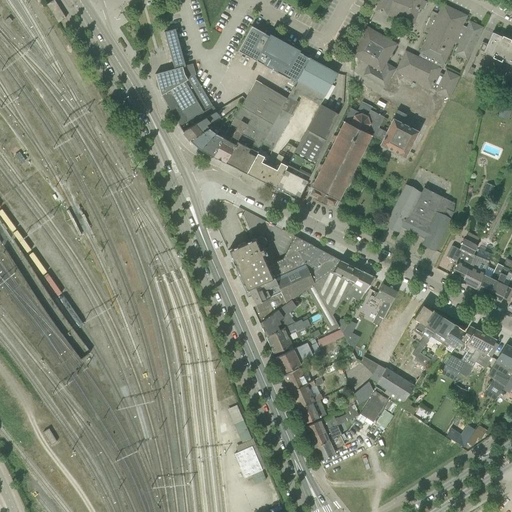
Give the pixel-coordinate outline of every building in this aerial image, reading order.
[(66,18),(54,0),(47,5),(58,23),(66,18)] [(379,0),(375,10),(412,24),(418,8),(423,10),(427,2),(423,0),(379,0)] [(420,52),(421,52),(444,63),(454,42),(459,45),(455,54),(467,59),(482,28),(470,22),(467,28),(462,25),(466,16),(443,5),(438,14),(432,11),(423,31),(429,34),(420,52)] [(265,34),(251,26),(238,51),(251,59),(252,58),(257,61),(256,61),(270,69),(271,69),(276,71),(275,72),(289,79),(296,83),(309,58),(303,55),(303,54),(289,47),(287,50),(270,36),(270,37),(265,34)] [(353,55),(370,65),(381,71),(385,63),(396,44),(367,27),(351,54),(353,55)] [(185,66),(175,29),(164,32),(174,69),(155,74),(161,95),(179,125),(213,106),(195,76),(196,75),(193,64),(185,66)] [(493,33),(487,44),(482,42),(479,50),(484,52),(483,53),(492,57),(492,58),(501,62),(502,60),(501,60),(511,39),(510,39),(503,36),(504,35),(503,35),(502,37),(493,33)] [(502,60),(511,64),(511,38),(510,39),(511,39),(501,60),(502,60)] [(445,65),(444,63),(421,52),(418,58),(441,69),(443,68),(445,65)] [(408,58),(404,56),(396,72),(431,89),(432,88),(436,90),(435,92),(449,98),(459,76),(446,69),(443,75),(439,73),(441,69),(418,58),(410,54),(408,58)] [(309,58),(296,83),(288,96),(296,100),(299,94),(320,105),(321,104),(337,73),(309,58)] [(381,71),(370,65),(364,75),(385,87),(395,69),(385,63),(381,71)] [(492,82),(494,76),(483,74),(482,79),(492,82)] [(494,76),(492,82),(503,85),(504,79),(494,76)] [(287,98),(256,81),(250,92),(281,109),(282,109),(287,98)] [(224,163),(246,174),(257,153),(262,145),(265,140),(267,134),(270,129),(273,124),(276,119),(279,114),(281,109),(250,92),(235,118),(241,121),(240,121),(241,121),(246,124),(224,163)] [(299,102),(296,100),(288,96),(287,98),(282,109),(292,114),(299,102)] [(511,100),(504,98),(501,106),(511,109),(511,100)] [(340,202),(340,201),(341,201),(339,200),(342,193),(344,194),(345,193),(343,193),(346,186),(348,187),(348,186),(349,187),(352,180),(351,180),(352,179),(350,178),(353,172),(355,173),(355,172),(354,171),(357,165),(358,166),(359,165),(357,164),(360,158),(362,158),(363,158),(366,152),(365,151),(366,150),(364,150),(367,143),(369,144),(369,143),(368,142),(371,136),(372,137),(373,136),(374,137),(379,127),(384,117),(371,110),(372,109),(373,107),(363,102),(358,112),(351,108),(344,121),(342,121),(342,122),(344,122),(340,129),(339,128),(338,129),(340,129),(337,136),(335,135),(335,136),(334,136),(331,142),(332,142),(331,143),(333,144),(330,150),(328,149),(327,150),(329,151),(326,157),(324,156),(324,157),(326,158),(323,164),(321,164),(320,165),(320,164),(317,171),(317,172),(318,173),(315,179),(314,178),(313,179),(314,179),(310,186),(312,187),(310,193),(311,194),(317,197),(315,200),(326,205),(327,202),(334,205),(335,206),(338,200),(340,202)] [(298,199),(302,190),(309,177),(329,132),(338,114),(321,104),(320,105),(311,122),(296,148),(290,160),(275,188),(298,199)] [(279,114),(289,120),(292,114),(282,109),(281,109),(279,114)] [(210,127),(207,124),(220,117),(215,111),(182,131),(190,141),(210,127)] [(380,145),(405,157),(418,131),(420,128),(413,124),(411,128),(402,123),(407,115),(398,111),(394,119),(393,119),(387,131),(379,127),(374,137),(382,141),(380,145)] [(286,125),(289,120),(279,114),(276,119),(286,125)] [(284,130),(286,125),(276,119),(273,124),(284,130)] [(241,121),(240,121),(231,138),(232,140),(231,141),(223,137),(212,157),(224,163),(246,124),(241,121)] [(200,150),(219,128),(214,123),(210,127),(190,141),(200,150)] [(281,135),(284,130),(273,124),(270,129),(281,135)] [(212,157),(223,137),(226,133),(219,128),(200,150),(212,157)] [(278,140),(281,135),(270,129),(267,134),(278,140)] [(275,145),(278,140),(267,134),(265,140),(275,145)] [(265,140),(262,145),(272,151),(275,145),(265,140)] [(266,164),(258,179),(261,181),(275,188),(290,160),(296,148),(288,143),(278,154),(273,165),(272,164),(271,166),(269,165),(266,164)] [(258,179),(266,164),(261,161),(264,156),(257,153),(246,174),(258,179)] [(19,154),(15,157),(22,165),(26,162),(19,154)] [(487,183),(482,195),(490,198),(495,186),(487,183)] [(423,244),(435,250),(450,220),(450,219),(453,212),(455,203),(451,201),(424,188),(422,193),(406,186),(402,195),(386,225),(398,231),(401,224),(426,237),(423,244)] [(255,238),(257,238),(245,212),(237,215),(249,241),(255,238)] [(457,261),(449,275),(462,282),(468,266),(473,254),(474,254),(477,246),(476,246),(477,245),(476,245),(480,238),(469,232),(460,249),(451,252),(453,259),(457,261)] [(228,250),(240,277),(246,290),(274,277),(276,277),(305,263),(299,251),(312,245),(313,245),(294,236),(283,259),(274,263),(266,246),(268,243),(265,238),(262,236),(256,239),(255,238),(249,241),(228,250)] [(340,260),(312,245),(299,251),(305,263),(314,283),(337,266),(340,260)] [(483,257),(474,254),(473,254),(468,266),(462,282),(478,290),(484,274),(484,275),(489,264),(488,264),(492,254),(485,252),(483,257)] [(346,294),(361,271),(340,260),(337,266),(314,283),(307,288),(318,308),(331,331),(332,332),(339,329),(337,325),(332,316),(342,300),(346,293),(346,294)] [(260,323),(295,297),(307,288),(314,283),(305,263),(276,277),(274,277),(278,285),(280,292),(271,296),(271,297),(252,305),(260,323)] [(503,266),(498,263),(497,263),(491,278),(484,275),(484,274),(478,290),(489,295),(504,266),(503,266)] [(502,283),(509,269),(504,266),(489,295),(500,301),(502,297),(508,300),(511,292),(511,289),(508,287),(508,286),(502,283)] [(346,294),(352,297),(358,301),(374,277),(361,271),(346,294)] [(246,290),(252,305),(271,297),(271,296),(268,289),(278,285),(274,277),(246,290)] [(373,323),(375,324),(380,327),(398,290),(383,282),(375,297),(383,301),(373,323)] [(296,308),(295,308),(300,304),(295,298),(295,297),(260,323),(266,336),(280,330),(280,329),(294,323),(288,314),(296,308)] [(424,303),(413,318),(419,322),(422,315),(426,318),(432,309),(424,303)] [(413,330),(416,332),(418,333),(417,334),(421,336),(422,336),(423,337),(415,350),(401,370),(398,375),(414,385),(417,381),(430,360),(420,354),(431,337),(443,316),(432,309),(426,318),(422,315),(419,322),(413,330)] [(439,342),(441,343),(442,343),(445,338),(454,324),(450,322),(451,321),(443,316),(431,337),(439,342)] [(266,336),(274,353),(292,345),(290,341),(307,333),(305,327),(310,325),(307,319),(302,321),(301,320),(294,323),(280,329),(280,330),(266,336)] [(341,319),(337,325),(339,329),(341,331),(342,332),(347,324),(345,319),(341,319)] [(356,324),(350,321),(343,333),(347,340),(352,333),(356,324)] [(452,350),(454,347),(455,347),(465,331),(464,331),(464,328),(461,326),(458,327),(454,324),(445,338),(442,343),(441,343),(438,348),(441,350),(444,345),(452,350)] [(485,334),(470,326),(460,341),(469,346),(460,360),(451,355),(445,365),(460,372),(466,363),(485,334)] [(321,336),(321,335),(318,330),(310,334),(313,340),(315,339),(321,336)] [(342,332),(341,331),(318,342),(317,343),(319,348),(344,337),(342,332)] [(494,342),(496,340),(485,334),(466,363),(472,366),(481,352),(486,354),(491,358),(499,345),(494,342)] [(316,343),(315,339),(313,340),(292,350),(275,357),(282,373),(299,366),(297,361),(321,351),(317,343),(316,343)] [(511,374),(511,347),(506,345),(496,361),(492,367),(496,369),(494,371),(497,373),(486,390),(498,397),(502,389),(508,380),(511,374)] [(378,364),(373,374),(370,379),(378,383),(377,383),(386,389),(384,393),(402,404),(404,400),(405,400),(414,385),(398,375),(386,368),(385,369),(378,364)] [(300,368),(283,376),(290,392),(307,384),(306,383),(300,368)] [(316,386),(324,383),(320,377),(314,380),(316,386)] [(316,386),(314,380),(309,382),(306,383),(307,384),(290,392),(298,409),(313,402),(319,400),(322,398),(316,386)] [(511,382),(508,380),(502,389),(511,393),(511,382)] [(358,403),(358,404),(367,400),(373,390),(369,381),(354,394),(354,395),(358,403)] [(375,392),(357,419),(363,423),(367,417),(373,421),(388,399),(381,395),(381,396),(375,392)] [(358,403),(354,395),(337,403),(341,411),(344,409),(354,405),(358,403)] [(298,409),(304,424),(316,419),(326,415),(323,408),(319,400),(313,402),(298,409)] [(383,408),(385,409),(391,414),(397,406),(393,403),(393,402),(389,400),(383,408)] [(310,437),(337,425),(350,419),(358,415),(356,410),(357,409),(354,405),(344,409),(346,413),(338,417),(336,414),(306,427),(310,437)] [(393,416),(391,414),(385,409),(376,422),(378,424),(384,428),(389,421),(393,416)] [(241,441),(250,437),(244,420),(235,423),(241,441)] [(341,434),(337,425),(310,437),(314,447),(329,440),(337,436),(340,435),(341,434)] [(467,442),(472,446),(478,438),(481,439),(485,433),(477,428),(467,442)] [(49,429),(43,432),(51,445),(57,442),(49,429)] [(345,444),(340,435),(337,436),(329,440),(314,447),(320,461),(335,454),(334,450),(345,444)] [(252,446),(234,454),(245,477),(262,470),(252,446)]
